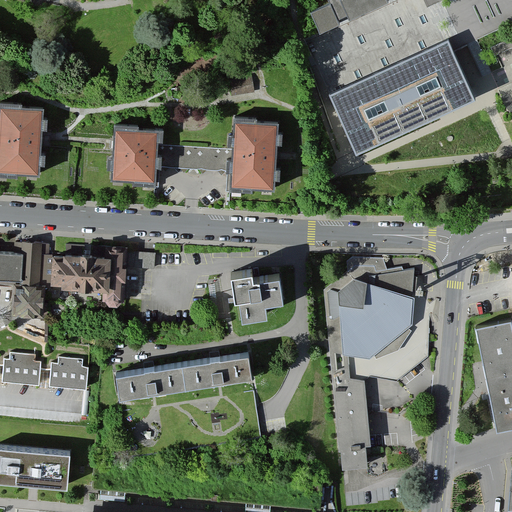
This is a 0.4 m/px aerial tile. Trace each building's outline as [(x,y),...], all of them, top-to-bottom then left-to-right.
[(329,0),(331,3),(311,11),(321,33),(340,24),(337,19),(348,14),(350,19),(389,2),(387,0),(329,0)] [(440,36),(327,89),(354,146),(467,93),(440,36)] [(230,97),(254,92),(250,74),(226,79),(230,97)] [(43,109),(2,106),(0,128),(0,172),(38,175),(43,109)] [(279,121),(234,120),(232,194),(278,195),(279,121)] [(159,131),(114,130),(113,179),(158,179),(159,131)] [(0,280),(22,282),(22,287),(14,287),(12,315),(43,317),(45,288),(51,289),(51,284),(61,285),(61,288),(106,290),(106,301),(124,301),(125,269),(154,270),(154,254),(126,253),(126,248),(109,247),(109,256),(95,255),(95,253),(79,253),(79,254),(62,253),(62,259),(42,258),(43,244),(21,243),(21,255),(0,253),(0,280)] [(364,380),(350,378),(347,354),(344,353),(338,291),(355,279),(409,297),(424,285),(402,267),(387,270),(383,259),(352,258),(345,264),(346,274),(324,292),(338,450),(341,450),(342,468),(368,465),(366,445),(370,445),(364,380)] [(256,271),(229,274),(233,301),(241,300),(244,318),(270,315),(269,303),(286,301),(283,275),(257,278),(256,271)] [(355,279),(338,291),(344,353),(347,354),(369,357),(412,325),(414,298),(409,297),(355,279)] [(369,357),(347,354),(350,378),(364,380),(369,374),(397,378),(428,354),(429,312),(419,292),(424,285),(409,297),(414,298),(412,325),(369,357)] [(511,318),(478,325),(482,344),(494,405),(498,423),(511,420),(511,318)] [(139,367),(113,371),(117,398),(252,376),(247,349),(221,354),(139,367)] [(10,360),(4,360),(3,367),(2,381),(39,385),(40,370),(41,363),(34,362),(34,355),(11,353),(10,360)] [(59,364),(51,364),(50,371),(49,386),(86,389),(88,368),(82,367),(83,359),(59,357),(59,364)] [(50,371),(40,370),(39,385),(39,388),(49,389),(49,386),(50,371)] [(0,444),(0,485),(67,492),(70,451),(0,444)] [(95,455),(93,480),(320,498),(322,473),(95,455)]
